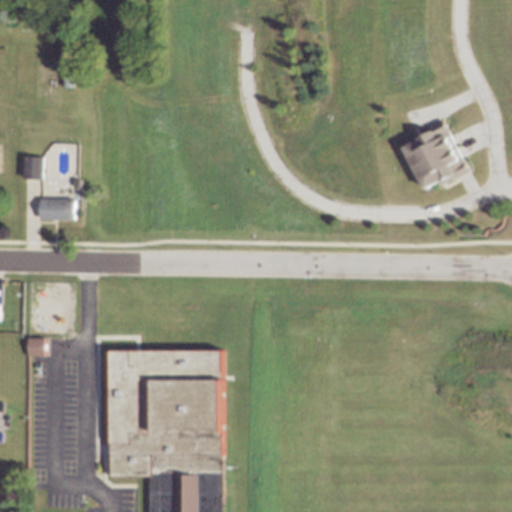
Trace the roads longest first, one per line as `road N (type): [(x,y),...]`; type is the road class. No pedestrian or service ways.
road 1 (residential): [(511,269),(0,261)]
road 2 (residential): [(511,190),(435,214),(346,218),(296,195),(255,143),(240,85),(239,36)]
road 3 (residential): [(495,190),(485,114),(451,47),(451,0)]
